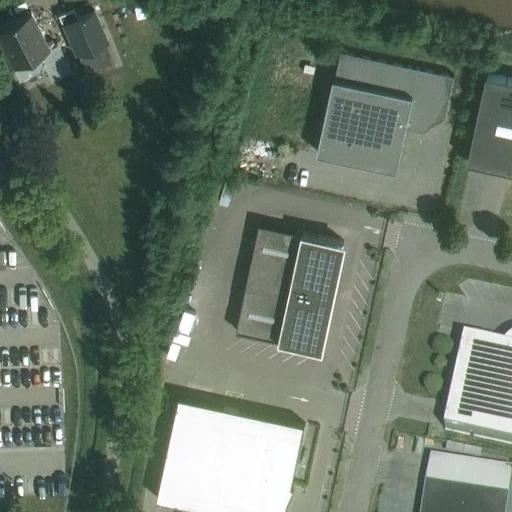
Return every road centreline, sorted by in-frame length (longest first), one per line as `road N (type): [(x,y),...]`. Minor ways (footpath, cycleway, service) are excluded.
road 1 (unclassified): [(103,511),(124,349),(96,267),(0,115)]
road 2 (unclassified): [(350,511),(407,261),(433,243),(511,260)]
